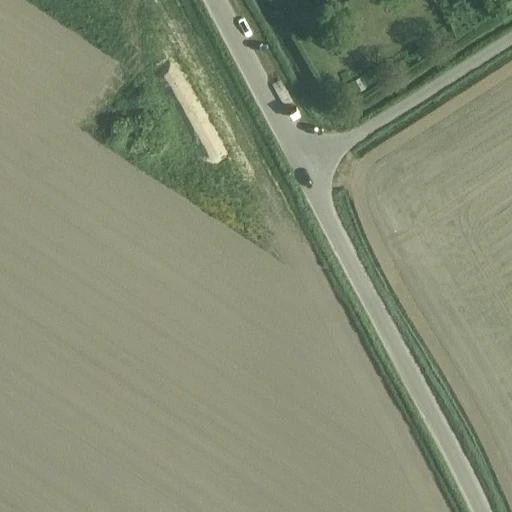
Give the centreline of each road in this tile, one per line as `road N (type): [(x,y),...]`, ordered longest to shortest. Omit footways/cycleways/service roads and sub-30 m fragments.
road 1 (unclassified): [(480,511),(309,169)]
road 2 (unclassified): [(309,169),(511,36)]
road 3 (unclassified): [(309,169),(208,0)]
